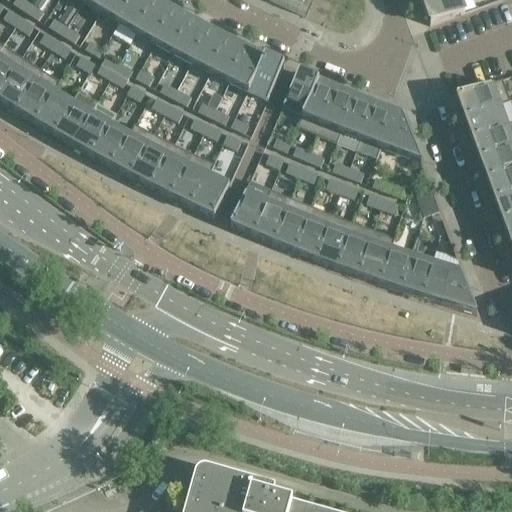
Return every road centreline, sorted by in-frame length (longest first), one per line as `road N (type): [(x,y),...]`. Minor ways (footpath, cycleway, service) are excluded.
road 1 (residential): [(511,364),(380,340),(223,291),(148,252),(0,141)]
road 2 (primary): [(192,366),(346,420),(511,448)]
road 3 (primary): [(265,347),(143,287),(0,183)]
road 4 (primary): [(511,410),(392,391),(265,347)]
road 5 (residential): [(211,0),(435,100)]
road 6 (residential): [(511,325),(435,100)]
road 7 (primary): [(0,245),(134,336)]
road 8 (unclassified): [(74,448),(98,438),(134,382),(159,368),(192,366)]
road 9 (primary): [(265,347),(234,354),(154,320),(134,336)]
road 10 (unclassified): [(134,336),(74,448)]
